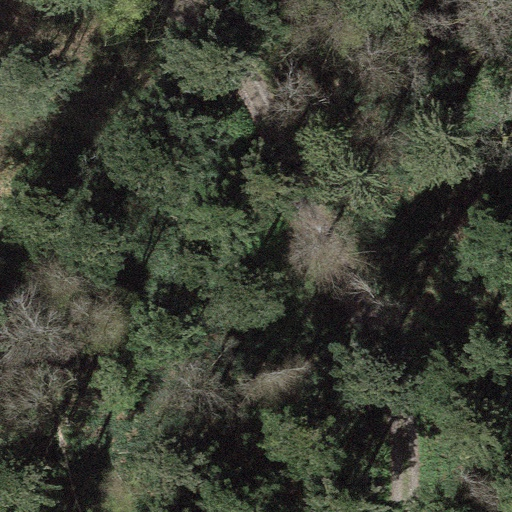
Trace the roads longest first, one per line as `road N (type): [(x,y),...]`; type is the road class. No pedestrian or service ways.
road 1 (track): [(136,0),(226,140),(373,327),(404,406)]
road 2 (track): [(511,107),(438,230),(404,406)]
